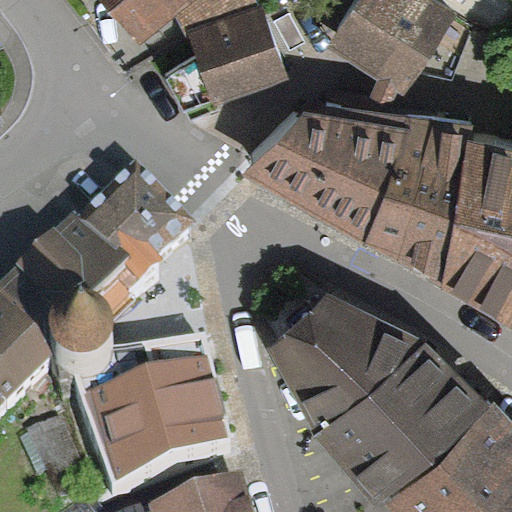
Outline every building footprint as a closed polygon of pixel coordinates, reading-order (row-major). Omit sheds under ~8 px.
[(112,0),(131,25),(164,0),(112,0)] [(215,101),(211,92),(289,65),(267,0),(181,0),(177,4),(184,25),(191,42),(155,62),(183,115),(215,101)] [(401,86),(404,89),(457,8),(443,0),(354,0),(328,40),(379,79),(369,104),(392,108),(401,86)] [(511,144),(470,134),(472,118),(408,110),(392,108),(328,98),(326,108),(303,105),(243,169),(306,206),(365,241),(388,254),(413,268),(446,287),(505,322),(511,326),(511,144)] [(74,234),(123,289),(132,299),(152,283),(143,272),(184,239),(128,182),(74,234)] [(0,419),(48,371),(51,359),(57,351),(66,344),(123,289),(74,234),(0,304),(0,419)] [(275,342),(318,425),(433,330),(330,279),(275,342)] [(493,396),(433,330),(318,425),(375,493),(493,396)] [(90,398),(78,401),(117,502),(243,456),(227,400),(209,340),(113,387),(99,392),(90,398)] [(77,342),(66,344),(57,351),(51,359),(48,371),(50,383),(57,392),(65,398),(78,401),(90,398),(99,392),(105,383),(106,376),(107,371),(106,364),(105,359),(98,350),(88,344),(77,342)] [(511,511),(511,407),(499,394),(389,497),(400,511),(511,511)] [(248,511),(239,485),(151,511),(248,511)]
